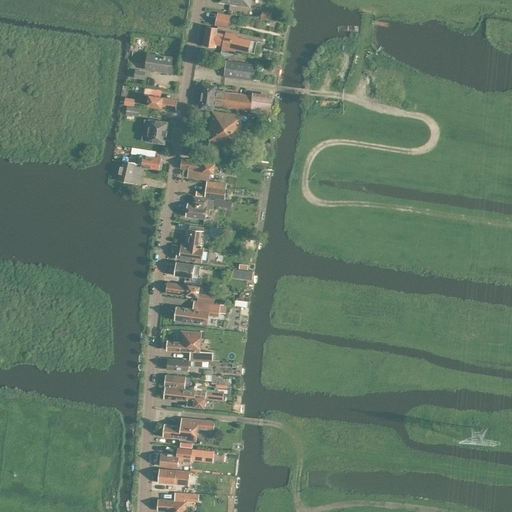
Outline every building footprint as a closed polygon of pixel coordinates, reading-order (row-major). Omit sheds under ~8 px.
[(255,17),(268,19),(269,11),(256,9),(255,17)] [(215,24),(227,27),(230,15),(217,12),(215,24)] [(205,44),(214,46),(214,43),(222,45),(221,47),(233,50),(234,48),(254,52),(256,40),(237,36),(237,34),(231,32),(230,35),(216,32),(217,27),(207,26),(205,44)] [(145,68),(170,71),(172,57),(147,53),(145,68)] [(331,76),(345,80),(352,60),(337,55),(331,76)] [(223,76),(253,80),(255,64),(226,60),(223,76)] [(252,92),(252,95),(215,90),(215,85),(202,83),(199,108),(212,109),(213,105),(250,109),(250,110),(269,113),(272,94),(252,92)] [(148,95),(146,104),(160,107),(174,109),(176,99),(160,96),(161,90),(147,88),(146,94),(148,95)] [(127,97),(137,99),(139,91),(129,90),(127,97)] [(134,113),(138,113),(139,107),(127,105),(126,114),(134,115),(134,113)] [(209,141),(237,145),(242,115),(212,110),(208,132),(210,132),(209,141)] [(145,141),(164,143),(167,121),(148,119),(145,141)] [(144,155),(145,149),(132,147),(131,153),(136,154),(134,162),(121,160),(117,179),(140,184),(143,166),(159,169),(160,157),(144,155)] [(249,155),(263,159),(264,154),(251,150),(249,155)] [(187,177),(209,180),(209,176),(213,177),(213,173),(214,173),(215,162),(181,158),(180,168),(187,169),(187,177)] [(204,196),(224,199),(226,186),(206,183),(204,196)] [(186,215),(205,218),(206,208),(212,208),(213,204),(230,207),(231,200),(214,198),(214,199),(193,196),(191,203),(188,203),(186,215)] [(202,234),(203,231),(189,229),(186,245),(182,244),(180,252),(177,252),(176,258),(200,261),(202,247),(200,247),(201,245),(202,245),(204,234),(202,234)] [(189,280),(199,282),(200,274),(192,273),(194,264),(176,261),(174,274),(189,277),(189,280)] [(210,278),(211,267),(205,266),(203,276),(210,278)] [(197,300),(213,302),(214,294),(199,292),(200,286),(183,283),(183,284),(167,281),(165,292),(182,294),(182,292),(186,293),(186,294),(198,296),(197,300)] [(174,319),(207,323),(209,315),(218,316),(219,312),(225,313),(226,305),(194,300),(193,308),(176,306),(174,319)] [(189,359),(212,360),(213,352),(200,351),(201,332),(181,330),(180,341),(167,340),(166,349),(190,351),(189,359)] [(202,366),(202,360),(167,358),(167,368),(187,370),(188,365),(202,366)] [(165,385),(184,387),(185,384),(189,384),(190,377),(166,374),(165,385)] [(211,379),(211,383),(218,384),(227,385),(228,379),(218,378),(218,376),(212,376),(206,376),(205,379),(211,379)] [(186,405),(204,407),(206,391),(195,390),(195,389),(165,386),(163,397),(187,400),(186,405)] [(179,438),(196,440),(197,428),(213,429),(214,420),(181,417),(181,425),(164,423),(163,436),(179,437),(179,438)] [(160,465),(177,467),(177,461),(191,462),(192,448),(177,447),(176,454),(161,452),(161,458),(159,458),(159,463),(160,463),(160,465)] [(158,482),(187,484),(189,471),(160,468),(158,482)] [(168,511),(185,511),(186,500),(158,499),(157,507),(159,510),(169,510),(168,511)]
